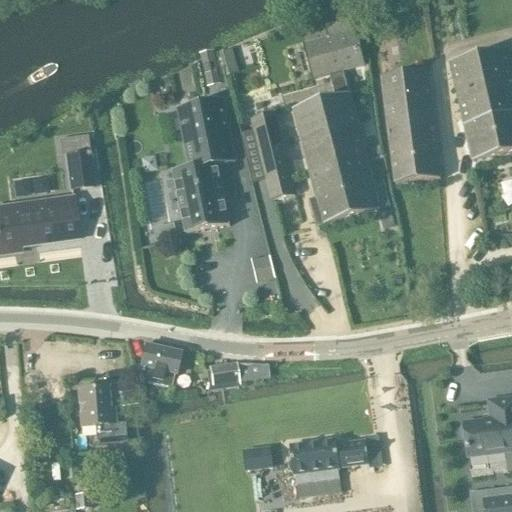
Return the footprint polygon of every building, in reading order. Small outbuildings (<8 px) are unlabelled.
[(305,46),(307,55),(314,79),(328,75),(342,71),(363,66),(354,33),(305,46)] [(232,51),(224,53),(229,75),(238,72),(232,51)] [(465,126),(511,115),(511,72),(507,52),(451,65),(465,126)] [(218,70),(203,73),(207,88),(221,85),(218,70)] [(336,100),(293,111),(310,173),(365,158),(349,96),(342,71),(328,75),(336,100)] [(395,186),(441,180),(427,72),(382,78),(395,186)] [(235,162),(223,102),(179,111),(192,171),(173,175),(186,236),(230,227),(217,166),(235,162)] [(275,114),(252,120),(256,135),(267,180),(290,174),(279,129),(275,114)] [(511,153),(511,115),(465,126),(473,163),(511,153)] [(70,192),(94,188),(90,154),(65,157),(70,192)] [(310,202),(317,229),(380,212),(365,158),(310,173),(317,200),(310,202)] [(267,180),(272,202),(296,196),(290,174),(267,180)] [(0,256),(21,254),(20,249),(19,243),(35,241),(36,247),(79,241),(74,203),(73,198),(52,201),(52,206),(15,212),(14,206),(0,208),(0,256)] [(154,230),(157,244),(177,240),(174,225),(154,230)] [(175,376),(180,354),(145,346),(140,368),(141,369),(138,382),(171,390),(174,376),(175,376)] [(212,390),(239,386),(235,365),(209,369),(212,390)] [(108,427),(115,426),(114,411),(110,411),(108,389),(76,392),(79,429),(96,428),(98,441),(109,440),(108,427)] [(511,398),(488,401),(490,420),(463,424),(467,459),(511,453),(511,398)] [(336,441),(290,447),(291,462),(293,473),(293,477),(296,477),(297,489),(340,484),(338,471),(340,471),(340,470),(369,466),(366,442),(336,446),(336,441)] [(270,447),(243,451),(246,473),(273,469),(270,447)] [(119,455),(106,456),(108,473),(121,471),(119,455)] [(91,511),(90,497),(74,499),(75,511),(91,511)] [(511,511),(511,497),(482,501),(483,511),(511,511)]
